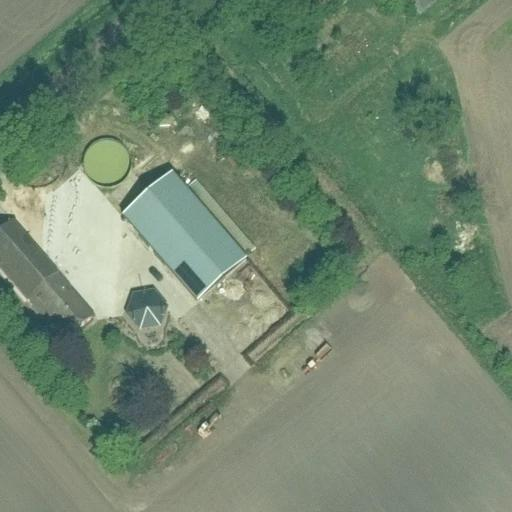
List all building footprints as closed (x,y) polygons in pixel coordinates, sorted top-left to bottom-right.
[(304,0),(315,14),(334,0),(304,0)] [(405,0),(419,16),(438,0),(405,0)] [(244,262),(184,193),(171,179),(122,221),(195,306),(245,263),(244,262)] [(0,271),(63,345),(94,319),(12,224),(0,233),(0,271)] [(158,329),(164,311),(153,297),(134,300),(127,317),(139,332),(158,329)]
